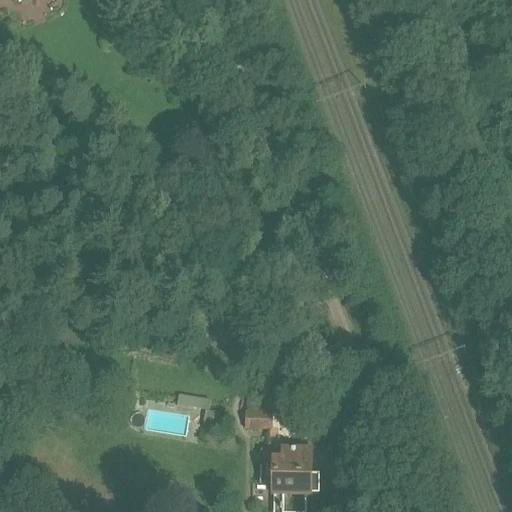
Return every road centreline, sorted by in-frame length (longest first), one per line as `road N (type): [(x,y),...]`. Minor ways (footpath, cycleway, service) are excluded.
road 1 (track): [(0,84),(295,311),(348,335)]
road 2 (track): [(205,4),(348,335)]
road 3 (track): [(348,335),(405,511)]
